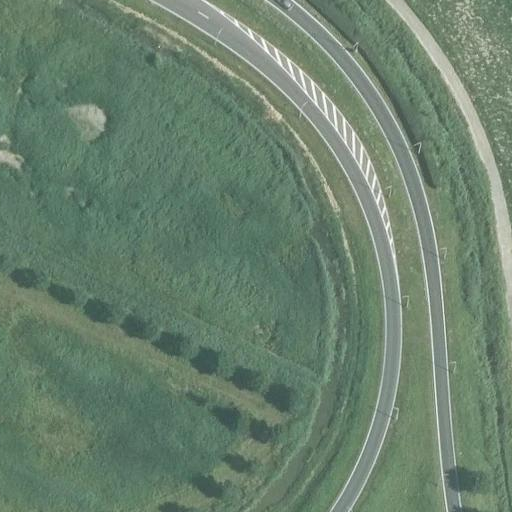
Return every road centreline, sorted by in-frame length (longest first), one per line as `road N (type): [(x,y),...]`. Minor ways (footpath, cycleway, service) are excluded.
road 1 (trunk): [(168,0),(289,76),(359,166),(389,261),(389,400),(363,476),(339,511)]
road 2 (trunk): [(455,511),(433,282),(415,190),(388,127),(328,44),(275,0)]
road 3 (track): [(400,0),(474,98),(511,310)]
